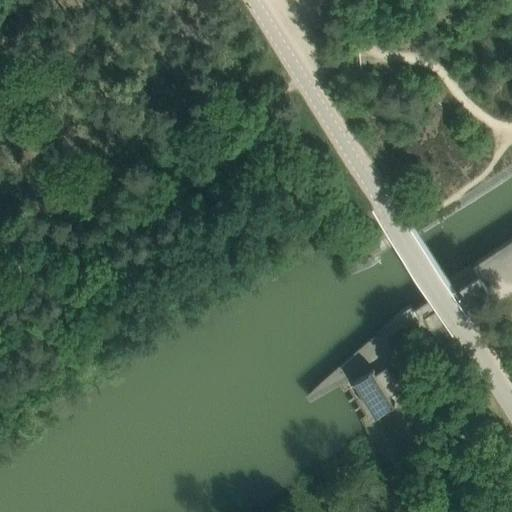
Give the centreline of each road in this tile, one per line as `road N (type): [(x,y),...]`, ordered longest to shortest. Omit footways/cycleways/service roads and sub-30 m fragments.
road 1 (unclassified): [(511,402),(256,0)]
road 2 (track): [(295,57),(429,61),(489,124),(511,129)]
road 3 (unknown): [(511,446),(454,358),(477,343)]
